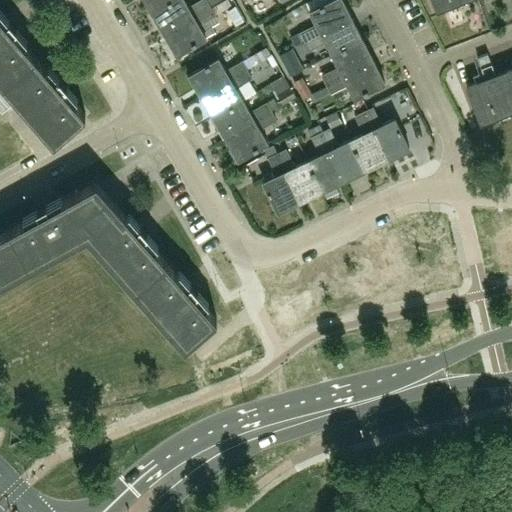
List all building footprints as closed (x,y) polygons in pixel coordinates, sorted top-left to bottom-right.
[(146,0),(152,10),(169,0),(146,0)] [(185,0),(169,0),(152,10),(164,31),(209,5),(206,0),(198,0),(189,6),(185,0)] [(317,23),(300,31),(304,40),(351,17),(342,0),(327,0),(310,9),(312,14),(317,23)] [(459,0),(433,0),(437,9),(459,0)] [(209,5),(164,31),(177,53),(206,35),(199,23),(214,13),(209,5)] [(15,30),(18,28),(11,19),(8,22),(0,12),(0,77),(3,81),(35,53),(15,30)] [(351,17),(304,40),(309,49),(326,41),(332,53),(362,38),(351,17)] [(362,38),(332,53),(339,66),(322,75),(326,83),(373,60),(362,38)] [(291,67),(302,62),(294,43),(283,48),(291,67)] [(511,108),(511,80),(507,67),(494,72),(486,52),(473,57),(481,77),(466,83),(480,120),(511,108)] [(54,141),(86,113),(65,88),(67,86),(60,77),(58,79),(35,53),(3,81),(54,141)] [(202,95),(247,69),(242,60),(226,69),(218,56),(189,74),(202,95)] [(373,60),(326,83),(331,92),(348,83),(355,97),(384,82),(373,60)] [(202,95),(214,116),(243,98),(236,87),(252,78),(247,69),(202,95)] [(303,96),(311,91),(302,77),(295,81),(303,96)] [(0,109),(4,113),(14,104),(0,88),(0,109)] [(214,116),(226,136),(271,110),(266,101),(250,111),(243,98),(214,116)] [(364,110),(387,159),(409,148),(394,117),(381,123),(373,106),(364,110)] [(271,110),(226,136),(238,158),(267,140),(260,128),(276,118),(271,110)] [(365,169),(387,159),(364,110),(355,115),(363,132),(350,138),(365,169)] [(344,180),(365,169),(350,138),(337,144),(329,127),(320,132),(344,180)] [(322,190),(344,180),(320,132),(312,136),(320,153),(307,159),(322,190)] [(300,200),(322,190),(307,159),(294,166),(286,148),(277,153),(300,200)] [(300,200),(277,153),(269,157),(277,174),(263,181),(278,211),(300,200)] [(0,277),(89,239),(70,194),(42,206),(45,211),(29,218),(26,211),(12,217),(7,206),(0,208),(0,277)] [(161,306),(189,343),(222,318),(194,281),(161,306)] [(354,377),(357,387),(403,373),(400,363),(354,377)]
